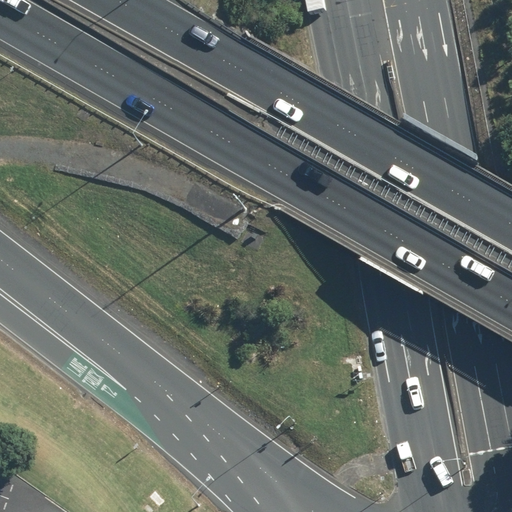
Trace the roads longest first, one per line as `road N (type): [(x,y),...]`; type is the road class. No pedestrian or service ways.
road 1 (motorway): [(511,304),(0,15)]
road 2 (primary): [(423,511),(326,0)]
road 3 (primary): [(425,0),(511,450)]
road 4 (motorway): [(116,0),(511,223)]
road 5 (motorway): [(167,392),(0,260)]
road 6 (motorway): [(314,511),(167,392)]
road 7 (motorway): [(263,511),(167,392)]
